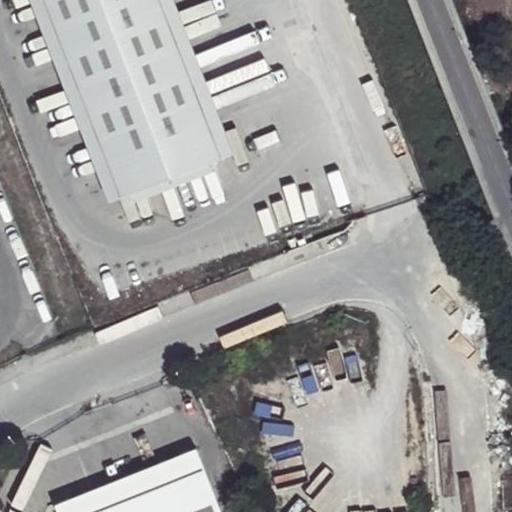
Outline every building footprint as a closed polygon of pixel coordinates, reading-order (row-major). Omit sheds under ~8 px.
[(42,0),(89,118),(179,83),(191,78),(160,0),(42,0)] [(305,62),(314,59),(309,44),(299,47),(305,62)] [(191,78),(179,83),(207,156),(219,151),(191,78)] [(179,83),(89,118),(117,191),(207,156),(179,83)] [(140,495),(207,469),(199,447),(132,473),(140,495)] [(140,495),(146,511),(223,511),(207,469),(140,495)] [(78,493),(84,511),(92,511),(140,495),(132,473),(78,493)] [(146,511),(140,495),(92,511),(146,511)]
